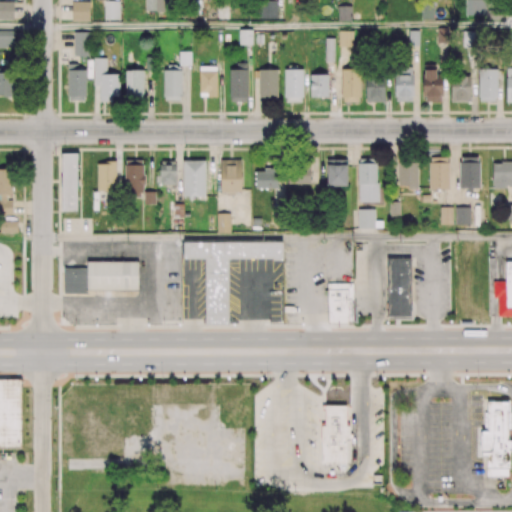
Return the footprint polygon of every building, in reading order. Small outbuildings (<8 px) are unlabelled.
[(0,1),(0,19),(12,19),(12,1),(0,1)] [(89,1),(72,1),(71,20),(89,20),(89,1)] [(338,5),(338,19),(350,20),(351,5),(338,5)] [(238,28),(238,43),(252,43),(252,28),(238,28)] [(408,29),(408,45),(418,45),(418,29),(408,29)] [(0,30),(0,46),(13,46),(13,30),(0,30)] [(179,52),(179,65),(190,65),(191,52),(179,52)] [(145,56),(145,71),(154,71),(154,56),(145,56)] [(327,74),(310,74),(310,97),(327,97),(327,74)] [(440,206),(439,223),(451,223),(452,207),(440,206)] [(455,207),(455,223),(469,223),(470,207),(455,207)] [(184,243),(285,243),(285,261),(230,261),(231,326),(206,326),(206,261),(184,261),(184,243)] [(386,260),(388,318),(414,318),(412,259),(386,260)] [(88,261),(88,270),(65,270),(65,297),(88,297),(88,291),(139,291),(139,262),(88,261)] [(497,284),(497,319),(511,319),(511,265),(508,265),(508,283),(497,284)] [(328,283),(328,325),(355,325),(354,282),(328,283)] [(0,375),(0,447),(22,448),(22,375),(0,375)] [(483,401),(483,455),(489,455),(489,472),(510,472),(510,401),(483,401)] [(320,426),(321,465),(346,464),(346,429),(351,429),(351,405),(327,406),(327,426),(320,426)]
